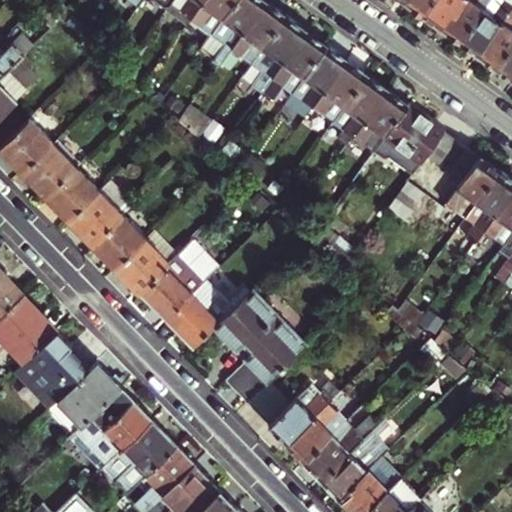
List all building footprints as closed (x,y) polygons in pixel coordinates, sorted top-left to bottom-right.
[(60,11),(51,3),(47,0),(41,6),(35,11),(55,28),(66,17),(60,11)] [(145,0),(143,4),(154,11),(161,0),(145,0)] [(196,15),(206,0),(176,0),(176,1),(196,15)] [(227,15),(238,0),(206,0),(196,15),(216,30),(227,15)] [(268,0),(238,0),(227,15),(236,22),(225,37),(234,44),(236,45),(268,0)] [(256,60),(290,14),(270,0),(268,0),(236,45),(256,60)] [(407,0),(425,13),(434,0),(407,0)] [(434,0),(425,13),(442,25),(454,9),(458,12),(466,0),(434,0)] [(442,25),(462,40),(491,0),(466,0),(458,12),(454,9),(442,25)] [(491,0),(462,40),(482,55),(494,38),(491,36),(503,20),(504,22),(511,10),(511,1),(511,2),(508,0),(491,0)] [(65,4),(60,11),(66,17),(69,19),(73,14),(75,11),(65,4)] [(494,38),(482,55),(498,66),(511,46),(511,10),(504,22),(503,20),(491,36),(494,38)] [(73,14),(69,19),(87,32),(91,26),(73,14)] [(276,75),(310,28),(290,14),(256,60),(276,75)] [(236,22),(227,15),(216,30),(225,37),(236,22)] [(307,73),(329,42),(310,28),(276,75),(266,89),(276,96),(286,82),(298,66),(307,73)] [(0,79),(11,69),(36,45),(25,34),(5,53),(0,47),(0,79)] [(225,37),(221,44),(214,39),(193,68),(208,79),(234,44),(225,37)] [(99,45),(103,48),(108,53),(113,46),(103,39),(99,45)] [(329,42),(307,73),(295,89),(290,97),(311,112),(316,105),(350,58),(329,42)] [(511,46),(498,66),(511,76),(511,46)] [(349,103),(371,72),(350,58),(316,105),(327,113),(339,97),(349,103)] [(295,89),(307,73),(298,66),(286,82),(295,89)] [(11,69),(0,79),(0,117),(30,89),(11,69)] [(391,87),(371,72),(349,103),(337,121),(356,135),(391,87)] [(377,149),(412,102),(391,87),(356,135),(377,150),(377,149)] [(184,89),(171,107),(179,115),(183,118),(194,102),(196,99),(184,89)] [(214,120),(194,102),(183,118),(203,136),(214,120)] [(448,128),(412,102),(377,149),(387,156),(391,154),(416,172),(429,153),(448,128)] [(3,143),(27,168),(55,141),(31,116),(3,143)] [(461,138),(448,128),(429,153),(442,163),(461,138)] [(27,168),(52,194),(80,166),(55,141),(27,168)] [(466,180),(484,155),(472,146),(453,171),(466,180)] [(250,152),(243,163),(264,179),(271,168),(250,152)] [(480,199),(503,169),(484,155),(466,180),(450,201),(459,208),(471,192),(480,199)] [(80,166),(52,194),(74,217),(103,189),(80,166)] [(479,241),(511,195),(511,175),(503,169),(480,199),(469,215),(479,223),(470,235),(479,241)] [(392,206),(428,232),(446,207),(410,180),(392,206)] [(74,217),(98,241),(126,214),(103,189),(74,217)] [(469,215),(480,199),(471,192),(459,208),(469,215)] [(511,234),(511,195),(479,241),(467,258),(476,265),(497,236),(506,243),(511,234)] [(98,241),(120,264),(148,236),(126,214),(98,241)] [(325,221),(316,234),(350,263),(355,256),(337,240),(341,235),(325,221)] [(511,274),(511,234),(506,243),(511,246),(511,259),(500,276),(508,281),(511,274)] [(120,264),(142,288),(171,260),(148,236),(120,264)] [(142,288),(170,317),(209,280),(195,265),(205,255),(191,241),(171,260),(142,288)] [(219,270),(205,255),(195,265),(209,280),(211,278),(219,270)] [(364,265),(355,256),(350,263),(359,271),(364,265)] [(0,315),(25,292),(0,265),(0,315)] [(229,297),(211,278),(209,280),(170,317),(197,346),(220,323),(238,306),(229,297)] [(229,297),(238,306),(255,290),(246,281),(229,297)] [(220,323),(242,346),(246,342),(253,350),(249,354),(253,357),(230,379),(250,400),(273,378),(308,345),(255,290),(238,306),(220,323)] [(0,346),(7,340),(25,360),(55,330),(58,326),(46,313),(25,292),(0,315),(0,346)] [(415,320),(397,304),(390,312),(407,328),(415,320)] [(20,365),(54,402),(59,396),(91,365),(73,346),(75,344),(58,326),(55,330),(25,360),(20,365)] [(75,413),(79,429),(124,386),(98,359),(91,365),(59,396),(75,413)] [(250,400),(273,423),(295,401),(273,378),(250,400)] [(470,396),(478,404),(494,388),(485,381),(470,396)] [(273,423),(289,441),(330,401),(343,390),(336,383),(326,393),(316,383),(297,402),(295,401),(273,423)] [(102,468),(105,465),(124,446),(154,417),(124,386),(79,429),(72,436),(102,468)] [(54,402),(53,402),(79,429),(75,413),(59,396),(54,402)] [(289,441),(307,459),(348,420),(330,401),(289,441)] [(365,438),(384,421),(376,413),(358,430),(365,438)] [(130,491),(148,473),(179,443),(154,417),(124,446),(135,458),(116,477),(130,491)] [(324,477),(342,495),(374,465),(377,461),(391,448),(379,436),(391,424),(386,419),(384,421),(365,438),(324,477)] [(307,459),(324,477),(365,438),(358,430),(348,420),(307,459)] [(179,443),(148,473),(155,480),(137,498),(140,502),(133,508),(137,511),(142,511),(196,460),(179,443)] [(135,458),(124,446),(105,465),(116,477),(135,458)] [(195,511),(221,487),(196,460),(142,511),(195,511)] [(374,473),(389,489),(396,481),(377,461),(374,465),(378,469),(374,473)] [(342,495),(357,511),(364,511),(389,489),(374,473),(378,469),(374,465),(342,495)] [(148,473),(130,491),(137,498),(155,480),(148,473)] [(389,489),(364,511),(407,511),(419,501),(398,480),(396,481),(389,489)] [(231,511),(239,505),(221,487),(195,511),(231,511)] [(97,511),(77,491),(55,511),(97,511)] [(407,511),(433,511),(422,499),(419,501),(407,511)]
